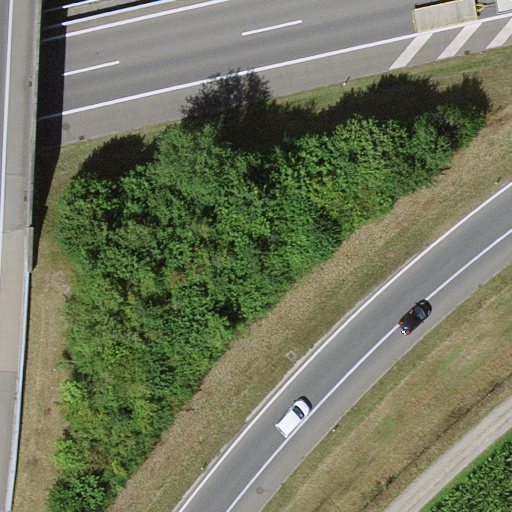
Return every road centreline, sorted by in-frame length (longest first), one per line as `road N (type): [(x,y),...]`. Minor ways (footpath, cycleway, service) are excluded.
road 1 (motorway): [(0,96),(416,0)]
road 2 (motorway): [(206,511),(332,366),(511,217)]
road 3 (track): [(511,410),(393,511)]
